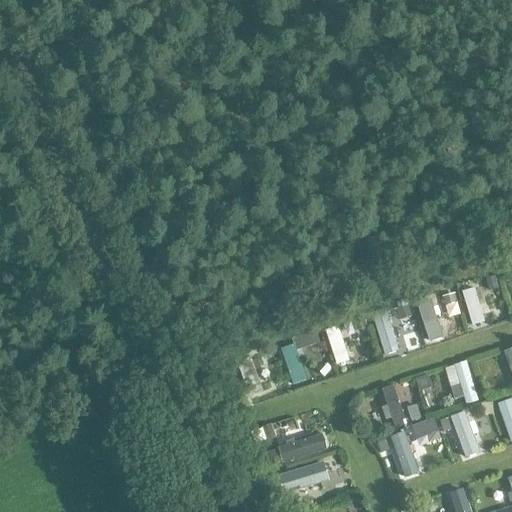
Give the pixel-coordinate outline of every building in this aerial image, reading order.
[(471,326),(484,323),(474,288),(461,292),(471,326)] [(430,339),(442,335),(430,299),(418,303),(430,339)] [(385,353),(397,350),(389,321),(377,325),(385,353)] [(325,331),(337,365),(349,361),(338,326),(325,331)] [(294,345),(281,349),(293,386),(307,381),(294,345)] [(316,348),(303,353),(307,365),(320,360),(316,348)] [(249,397),(263,392),(250,357),(236,362),(249,397)] [(456,366),(468,406),(480,402),(468,363),(456,366)] [(397,430),(409,426),(396,387),(384,391),(397,430)] [(480,453),(465,412),(450,418),(466,459),(480,453)] [(405,479),(419,474),(405,432),(390,438),(405,479)] [(322,434),(277,449),(283,465),(327,451),(322,434)] [(300,471),(316,467),(314,457),(298,461),(300,471)] [(303,479),(306,491),(325,487),(322,474),(303,479)] [(471,511),(464,489),(449,494),(455,511),(471,511)]
